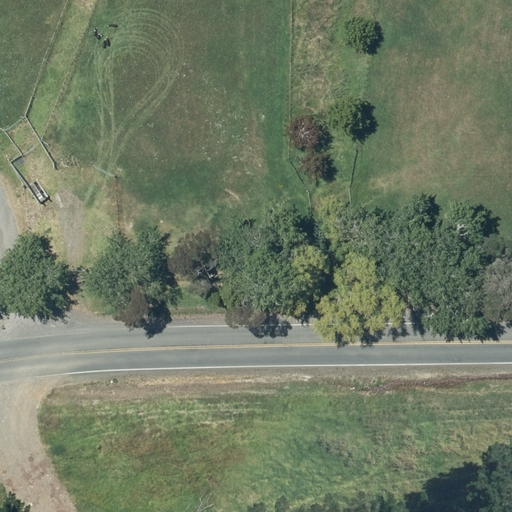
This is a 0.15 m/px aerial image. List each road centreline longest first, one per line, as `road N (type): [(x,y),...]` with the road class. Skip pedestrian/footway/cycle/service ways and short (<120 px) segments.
road 1 (tertiary): [(511,346),(0,362)]
road 2 (track): [(55,511),(32,471),(0,366)]
